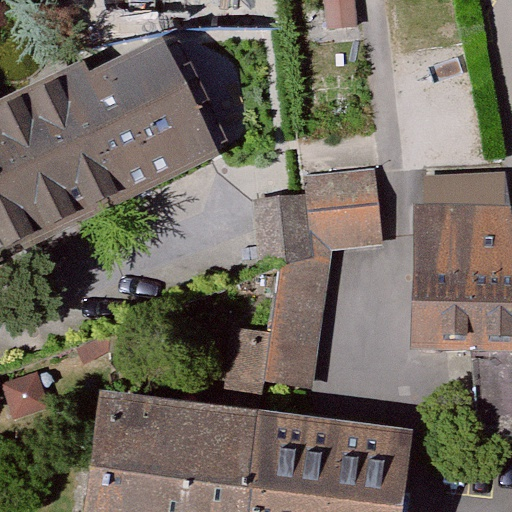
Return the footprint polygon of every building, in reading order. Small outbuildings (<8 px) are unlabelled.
[(0,235),(216,139),(162,18),(0,90),(0,235)] [(375,168),(305,177),(306,194),(254,198),(259,273),(280,268),(271,330),(218,325),(208,389),(260,393),(263,383),(313,393),(329,250),(380,239),(375,168)] [(511,212),(511,206),(417,203),(411,349),(511,351),(511,212)] [(248,511),(259,411),(101,394),(88,511),(248,511)] [(401,511),(411,427),(259,411),(248,511),(401,511)]
